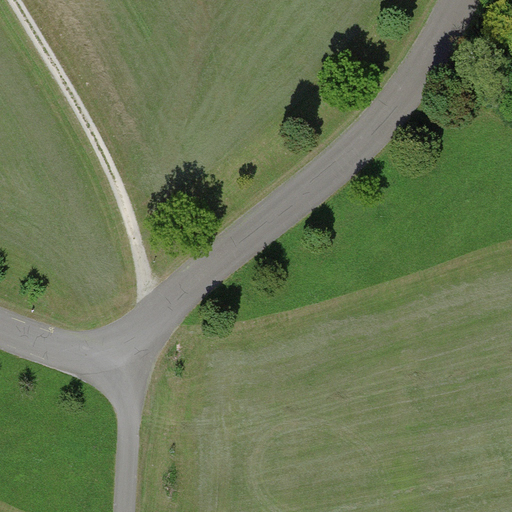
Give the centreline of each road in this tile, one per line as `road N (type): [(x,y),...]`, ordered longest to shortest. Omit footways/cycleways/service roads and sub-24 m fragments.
road 1 (unclassified): [(129,375),(151,316),(375,130),(428,60),(460,0)]
road 2 (track): [(151,316),(131,225),(76,107),(11,0)]
road 3 (unclassified): [(0,326),(129,375)]
road 4 (unclassified): [(125,511),(129,375)]
